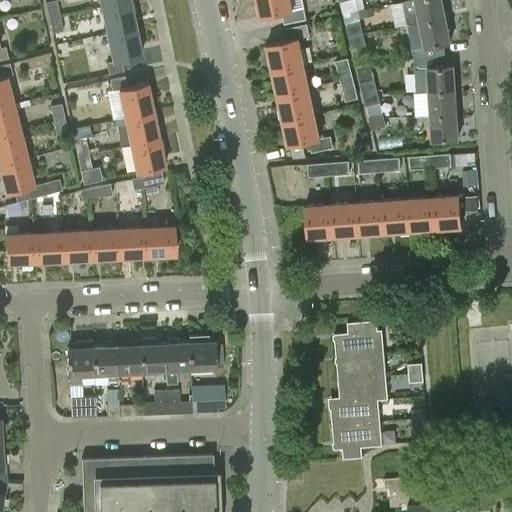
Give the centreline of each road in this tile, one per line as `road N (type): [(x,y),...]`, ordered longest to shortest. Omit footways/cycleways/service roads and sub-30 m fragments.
road 1 (residential): [(258,293),(205,0)]
road 2 (residential): [(258,293),(502,271)]
road 3 (residential): [(258,293),(29,306)]
road 4 (residential): [(260,429),(40,438)]
road 5 (residential): [(502,271),(493,81)]
road 6 (residential): [(260,429),(258,293)]
road 7 (residential): [(40,438),(29,306)]
